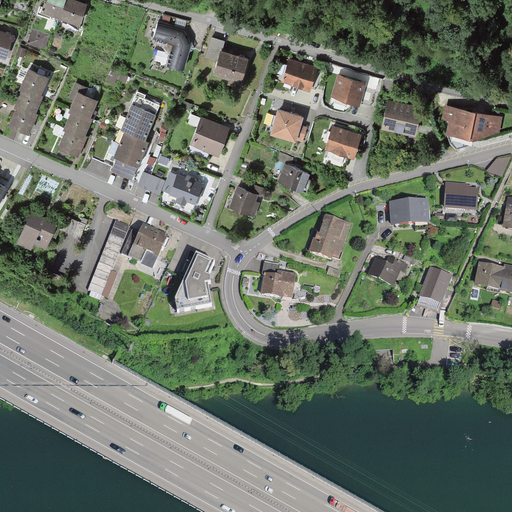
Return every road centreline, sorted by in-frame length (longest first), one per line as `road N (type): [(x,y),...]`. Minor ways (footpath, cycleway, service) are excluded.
road 1 (motorway): [(328,511),(0,326)]
road 2 (residential): [(156,0),(511,104)]
road 3 (residential): [(246,254),(232,284),(236,306),(272,337),(403,324),(511,338)]
road 4 (residential): [(511,146),(342,193),(246,254)]
road 5 (motorway): [(0,370),(251,511)]
road 6 (residential): [(0,142),(246,254)]
